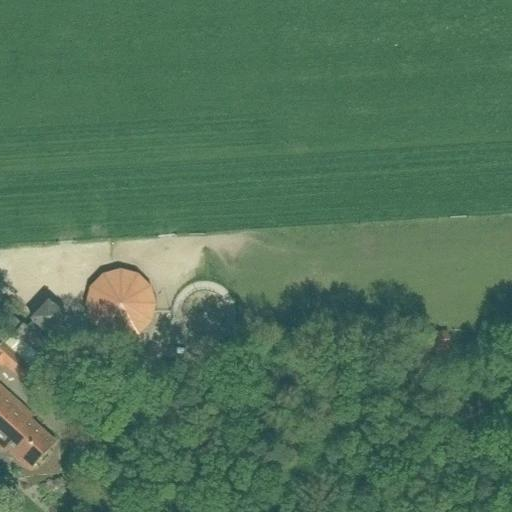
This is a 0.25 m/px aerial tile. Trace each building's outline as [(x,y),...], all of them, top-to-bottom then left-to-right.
[(28,321),(48,340),(68,320),(47,301),(28,321)] [(446,334),(422,336),(424,356),(448,354),(446,334)] [(33,369),(5,344),(2,343),(0,345),(0,369),(3,367),(34,395),(46,383),(60,367),(47,355),(33,369)] [(216,346),(217,376),(240,375),(238,345),(216,346)] [(391,390),(393,411),(433,408),(431,386),(391,390)] [(0,452),(1,453),(5,449),(29,471),(53,444),(36,429),(41,425),(22,409),(0,388),(0,452)]
